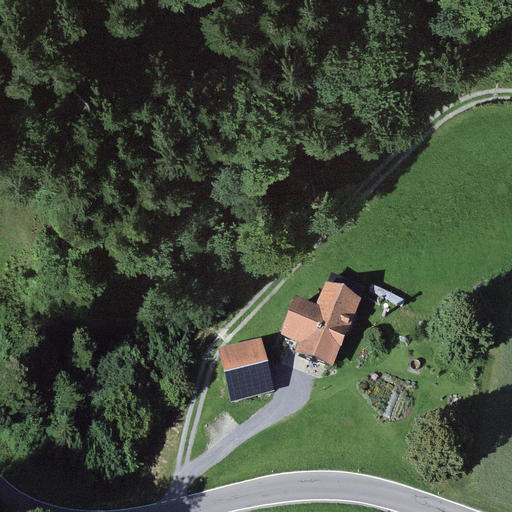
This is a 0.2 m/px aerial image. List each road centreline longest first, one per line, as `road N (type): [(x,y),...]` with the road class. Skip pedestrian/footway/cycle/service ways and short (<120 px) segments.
road 1 (track): [(177,493),(220,334),(269,287),(348,168),(428,108),(511,98)]
road 2 (tertiary): [(188,511),(315,485),(391,494),(439,511)]
